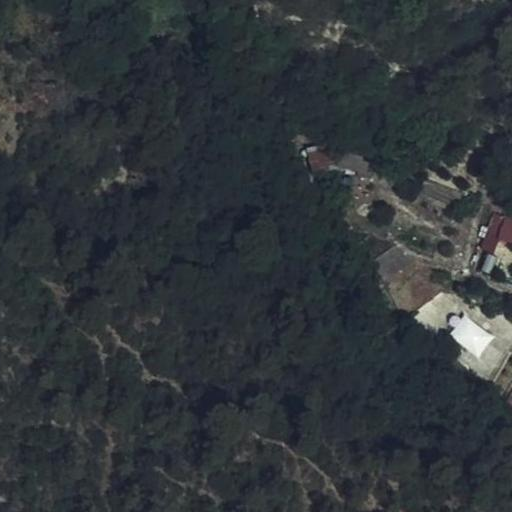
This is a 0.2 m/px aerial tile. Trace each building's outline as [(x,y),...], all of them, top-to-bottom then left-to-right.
[(337,152),(333,143),(309,152),(319,177),(341,168),(373,161),(376,143),(337,152)] [(511,237),(511,219),(496,216),(487,252),(497,254),(501,235),(511,237)] [(406,250),(378,268),(389,284),(424,261),(406,250)] [(452,337),(483,352),(494,331),(463,315),(452,337)] [(483,381),(468,366),(458,376),(474,390),(483,381)]
